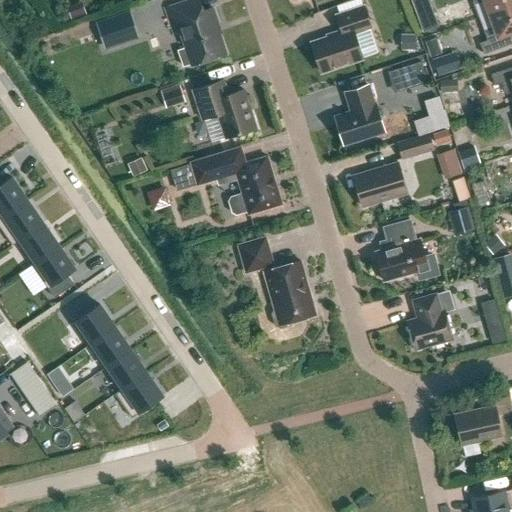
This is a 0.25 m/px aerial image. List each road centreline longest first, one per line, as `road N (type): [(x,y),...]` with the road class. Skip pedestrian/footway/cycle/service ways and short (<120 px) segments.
road 1 (residential): [(0,499),(238,436),(0,87)]
road 2 (residential): [(414,391),(366,359),(255,0)]
road 3 (residential): [(437,511),(414,391)]
